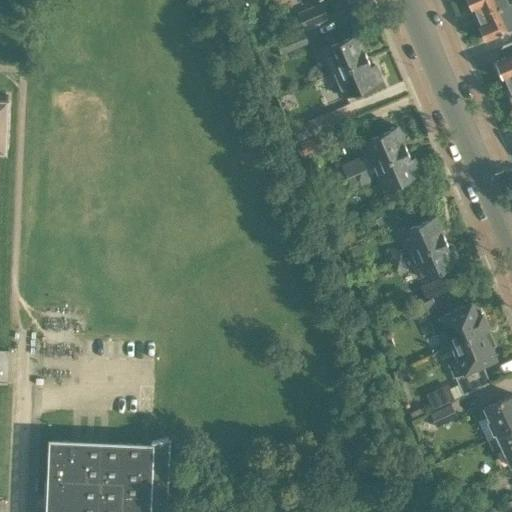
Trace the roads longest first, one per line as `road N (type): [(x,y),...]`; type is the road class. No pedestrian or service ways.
road 1 (secondary): [(511,235),(409,0)]
road 2 (unclassified): [(0,511),(2,439),(13,394),(32,381),(144,385)]
